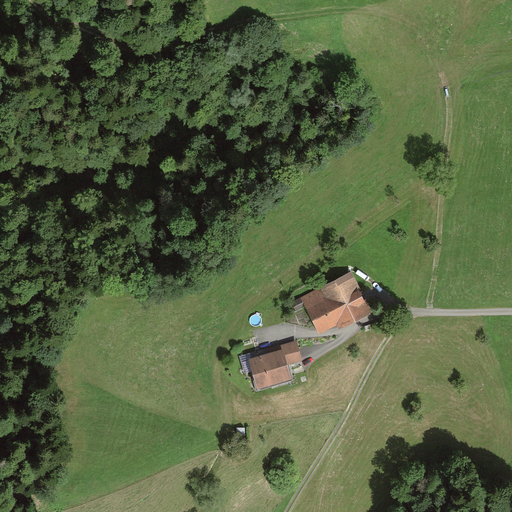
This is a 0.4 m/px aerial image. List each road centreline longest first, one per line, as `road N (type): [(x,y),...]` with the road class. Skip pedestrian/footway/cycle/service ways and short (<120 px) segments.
road 1 (track): [(511,52),(463,48),(383,12),(347,8),(254,19),(129,50),(32,0)]
road 2 (track): [(432,38),(449,111),(429,313)]
road 3 (track): [(289,511),(377,353),(411,313)]
